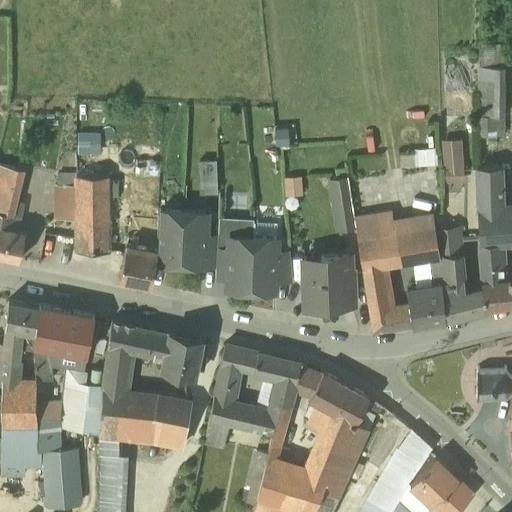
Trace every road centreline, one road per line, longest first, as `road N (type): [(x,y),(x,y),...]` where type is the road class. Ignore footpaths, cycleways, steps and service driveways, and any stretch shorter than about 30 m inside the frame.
road 1 (residential): [(376,346),(0,272)]
road 2 (residential): [(376,346),(395,391),(511,493)]
road 3 (residential): [(511,318),(376,346)]
